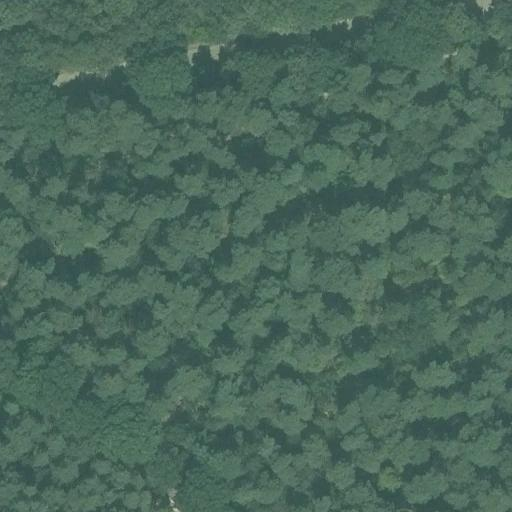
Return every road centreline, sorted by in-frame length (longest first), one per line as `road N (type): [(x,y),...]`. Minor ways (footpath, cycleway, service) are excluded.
road 1 (unknown): [(0,169),(139,158),(185,137),(241,153),(272,148),(372,80),(410,79),(458,60),(483,76),(511,75)]
road 2 (unclassified): [(0,97),(478,3)]
